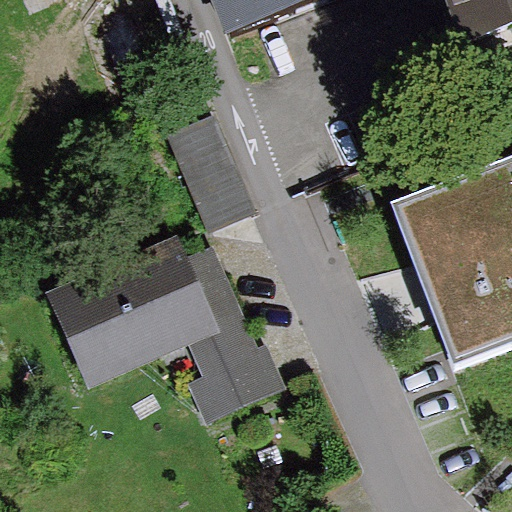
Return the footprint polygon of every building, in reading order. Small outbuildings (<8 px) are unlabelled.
[(214,0),(227,33),(310,0),(214,0)] [(511,0),(448,0),(463,41),(511,22),(511,0)] [(256,221),(213,127),(173,146),(215,240),(256,221)] [(511,178),(401,221),(458,370),(511,349),(511,178)] [(184,261),(177,246),(143,261),(50,302),(93,398),(189,355),(199,377),(188,382),(209,430),(293,393),(266,334),(256,338),(216,247),(184,261)]
